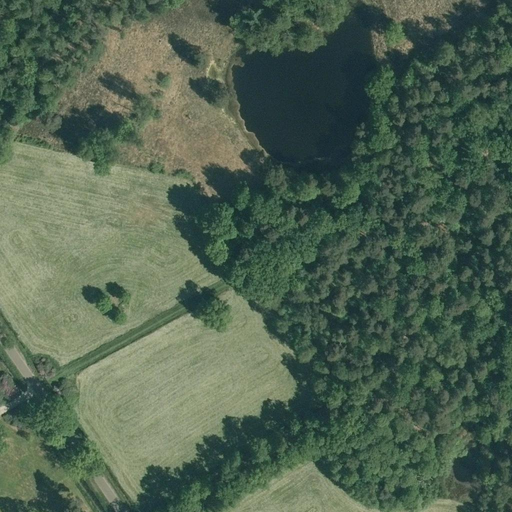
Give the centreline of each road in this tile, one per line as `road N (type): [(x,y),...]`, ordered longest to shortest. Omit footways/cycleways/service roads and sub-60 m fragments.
road 1 (track): [(36,391),(235,293),(308,365),(358,371),(483,313),(511,288)]
road 2 (track): [(511,184),(471,39),(474,0)]
road 3 (unclassified): [(122,511),(36,391)]
